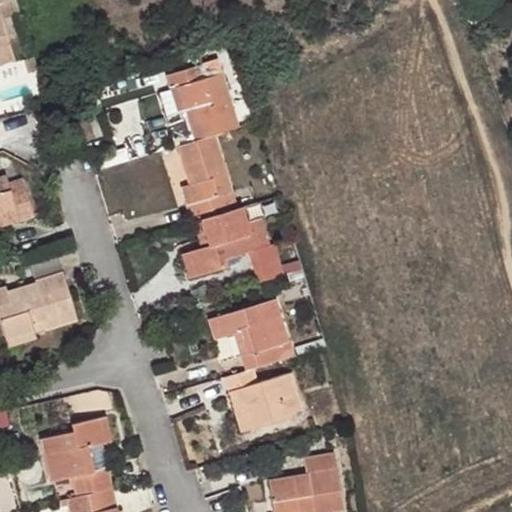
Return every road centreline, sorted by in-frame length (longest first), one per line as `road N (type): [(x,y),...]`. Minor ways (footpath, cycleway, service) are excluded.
road 1 (residential): [(0,138),(46,141),(67,165),(127,359)]
road 2 (residential): [(127,359),(186,511)]
road 3 (residential): [(0,388),(127,359)]
